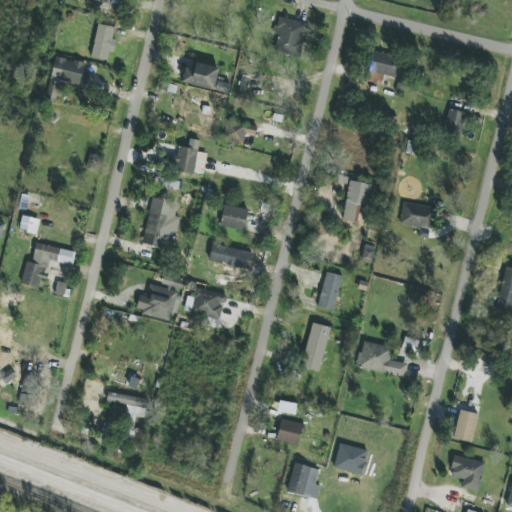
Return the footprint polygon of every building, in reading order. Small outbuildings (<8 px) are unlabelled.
[(278,35),(274,52),(299,57),(306,23),(278,18),(275,34),(278,35)] [(91,58),(107,61),(109,52),(114,53),(116,41),(112,40),(114,28),(97,24),(91,58)] [(383,80),(383,75),(394,77),(397,57),(374,53),(370,78),(383,80)] [(89,73),(83,71),(85,63),(55,57),(51,78),(87,85),(89,73)] [(219,69),(194,62),(192,71),(185,69),(182,83),(214,91),(219,69)] [(47,97),(57,99),(60,82),(50,80),(47,97)] [(443,130),(462,133),(466,113),(448,110),(443,130)] [(242,146),(245,133),(255,136),(257,127),(227,120),(221,141),(242,146)] [(188,148),(179,147),(175,171),(203,175),(207,154),(197,152),(199,141),(189,139),(188,148)] [(176,155),(166,154),(165,168),(175,169),(176,155)] [(371,185),(350,181),(341,220),(353,223),(357,205),(366,207),(371,185)] [(175,217),(178,203),(152,197),(142,244),(173,250),(180,218),(175,217)] [(435,207),(402,204),(400,226),(433,229),(435,207)] [(220,227),(244,232),(249,210),(224,205),(220,227)] [(37,234),(39,219),(21,217),(19,232),(37,234)] [(253,253),(213,243),(208,261),(249,271),(253,253)] [(75,252),(36,244),(32,263),(26,262),(21,284),(39,288),(40,279),(46,280),(50,261),(72,266),(75,252)] [(375,247),(365,245),(362,259),(372,261),(375,247)] [(496,311),(511,314),(511,268),(504,267),(496,311)] [(333,311),(342,277),(326,272),(317,307),(333,311)] [(171,320),(180,281),(169,279),(166,289),(149,285),(147,297),(139,295),(136,313),(171,320)] [(55,295),(65,296),(66,283),(56,282),(55,295)] [(225,293),(195,289),(191,315),(222,319),(225,293)] [(330,328),(312,323),(301,368),(319,373),(330,328)] [(405,377),(408,365),(390,361),(392,348),(362,342),(357,368),(405,377)] [(16,377),(11,370),(0,377),(5,385),(16,377)] [(38,406),(40,375),(22,374),(19,405),(38,406)] [(147,399),(107,393),(106,402),(129,405),(124,434),(133,435),(132,442),(143,444),(145,431),(133,429),(135,417),(145,418),(147,399)] [(453,439),(471,444),(479,415),(460,410),(453,439)] [(300,446),(304,424),(280,420),(276,441),(300,446)] [(367,450),(338,445),(334,470),(363,475),(367,450)] [(450,478),(463,480),(461,489),(479,492),(484,462),(453,457),(450,478)] [(315,485),(319,470),(294,463),(287,492),(317,500),(321,486),(315,485)]
